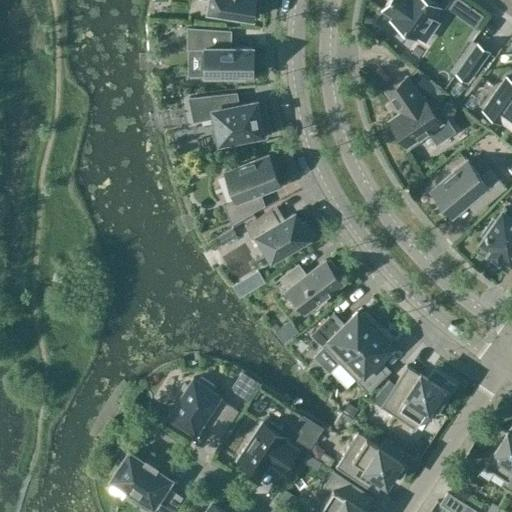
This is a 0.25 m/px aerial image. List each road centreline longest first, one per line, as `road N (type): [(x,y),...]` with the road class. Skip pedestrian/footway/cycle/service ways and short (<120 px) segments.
road 1 (unclassified): [(299,0),(298,99),(344,210),(382,261),(501,363)]
road 2 (unclassified): [(511,334),(429,268),(378,206),(346,147),(330,87),(329,0)]
road 3 (residential): [(406,511),(501,363)]
road 4 (residential): [(128,419),(264,511)]
